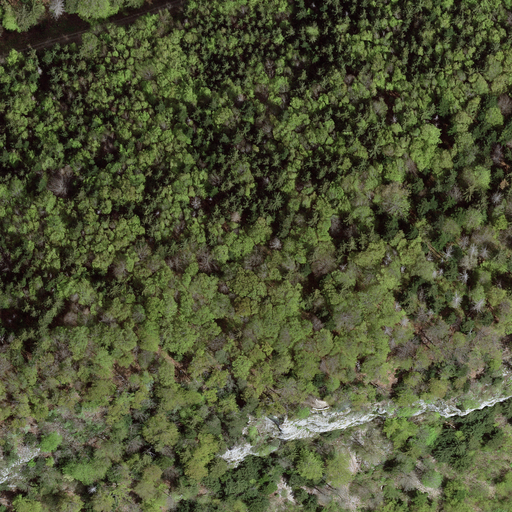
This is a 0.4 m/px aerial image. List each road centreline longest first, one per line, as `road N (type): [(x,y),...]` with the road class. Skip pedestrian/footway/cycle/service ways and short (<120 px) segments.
road 1 (track): [(0,314),(292,236),(511,209)]
road 2 (track): [(186,0),(0,58)]
